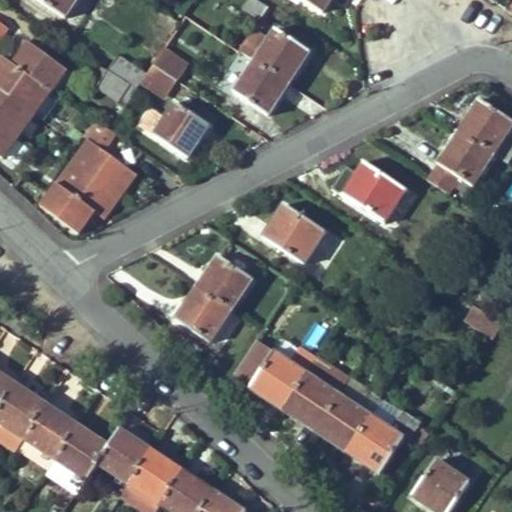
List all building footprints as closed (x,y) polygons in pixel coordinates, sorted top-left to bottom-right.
[(36,0),(65,19),(76,0),(36,0)] [(268,10),(252,0),(250,0),(244,10),(260,22),(268,10)] [(330,0),(304,0),(322,12),(330,0)] [(9,31),(0,23),(0,40),(1,42),(9,31)] [(289,86),(310,54),(276,30),(255,63),(289,86)] [(69,72),(29,44),(13,67),(52,95),(69,72)] [(189,68),(165,52),(155,66),(160,70),(179,82),(189,68)] [(146,77),(117,57),(108,72),(130,86),(137,91),(143,82),(146,77)] [(0,84),(13,67),(3,60),(0,63),(0,84)] [(268,118),(289,86),(255,63),(234,95),(268,118)] [(155,66),(154,66),(146,77),(143,82),(168,99),(179,82),(160,70),(155,66)] [(52,95),(13,67),(0,84),(0,91),(36,117),(52,95)] [(130,86),(108,72),(99,86),(120,100),(130,86)] [(127,105),(137,91),(130,86),(120,100),(127,105)] [(36,117),(0,91),(0,123),(21,139),(36,117)] [(493,155),(511,125),(511,121),(480,100),(458,133),(493,155)] [(191,155),(210,127),(193,117),(176,105),(154,137),(188,159),(191,155)] [(21,139),(0,123),(0,157),(5,161),(21,139)] [(471,187),(493,155),(458,133),(437,164),(471,187)] [(131,188),(138,177),(126,168),(90,141),(57,182),(95,210),(108,219),(131,188)] [(383,222),(404,190),(364,164),(343,196),(383,222)] [(471,187),(437,164),(425,180),(460,203),(471,187)] [(95,210),(57,182),(40,203),(78,233),(95,210)] [(304,265),(324,233),(284,206),(263,237),(304,265)] [(370,220),(362,232),(387,249),(395,236),(370,220)] [(231,311),(252,280),(218,257),(197,288),(231,311)] [(231,311),(197,288),(176,319),(209,342),(231,311)] [(502,325),(480,310),(474,306),(465,319),(493,338),(502,325)] [(312,363),(314,360),(310,356),(301,371),(273,352),(249,388),(265,399),(270,393),(285,403),(305,373),(312,363)] [(312,363),(305,373),(329,388),(336,378),(312,363)] [(338,395),(345,384),(336,378),(329,388),(305,373),(285,403),(281,410),(298,421),(303,415),(318,424),(338,395)] [(0,406),(15,384),(0,374),(0,406)] [(23,439),(46,405),(15,384),(0,406),(0,423),(7,428),(0,437),(0,440),(15,451),(17,449),(23,439)] [(285,403),(270,393),(265,399),(281,410),(285,403)] [(338,395),(318,424),(313,431),(330,442),(334,436),(351,446),(371,416),(338,395)] [(55,460),(77,426),(46,405),(23,439),(55,460)] [(407,442),(420,423),(402,410),(390,429),(371,416),(351,446),(346,453),(363,464),(367,457),(384,467),(403,439),(407,442)] [(313,431),(318,424),(303,415),(298,421),(313,431)] [(98,464),(109,446),(77,426),(55,460),(86,481),(98,464)] [(128,484),(151,449),(121,429),(109,446),(98,464),(128,484)] [(351,446),(334,436),(330,442),(346,453),(351,446)] [(23,439),(17,449),(48,470),(55,460),(23,439)] [(154,511),(160,504),(182,471),(151,449),(128,484),(142,493),(134,506),(143,511),(154,511)] [(384,467),(367,457),(363,464),(379,474),(384,467)] [(446,511),(447,511),(466,483),(435,463),(412,498),(427,508),(431,502),(446,511)] [(170,511),(200,511),(214,492),(182,471),(160,504),(170,511)] [(142,493),(128,484),(120,496),(134,506),(142,493)] [(243,511),(214,492),(200,511),(243,511)] [(446,511),(431,502),(427,508),(432,511),(446,511)]
